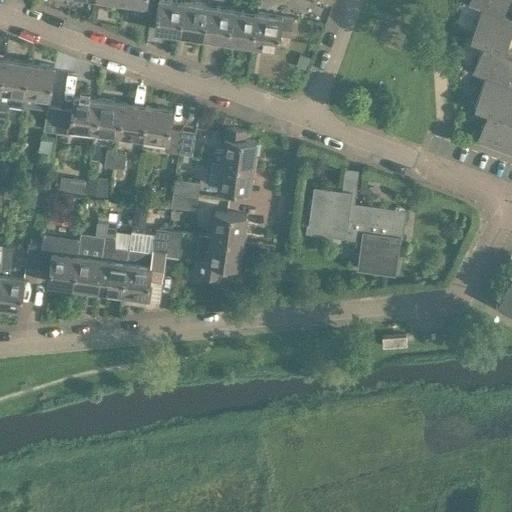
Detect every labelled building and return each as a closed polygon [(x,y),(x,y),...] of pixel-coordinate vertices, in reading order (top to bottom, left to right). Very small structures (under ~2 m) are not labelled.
[(160,0),(156,31),(181,34),(185,2),(170,0),(160,0)] [(471,0),(469,5),(482,9),(504,17),(510,0),(471,0)] [(185,2),(181,34),(205,38),(210,6),(185,2)] [(210,6),(205,38),(229,41),(234,9),(210,6)] [(234,9),(229,41),(254,45),(258,13),(234,9)] [(511,19),(504,17),(482,9),(471,39),(484,43),(506,51),(511,35),(511,19)] [(293,18),(258,13),(254,45),(279,49),(281,34),(291,36),(293,18)] [(511,52),(506,51),(484,43),(474,73),(487,78),(509,85),(511,75),(511,52)] [(301,55),(297,66),(306,69),(310,59),(301,55)] [(6,58),(0,100),(0,123),(7,124),(9,110),(10,110),(11,105),(24,107),(31,62),(6,58)] [(31,62),(24,107),(48,111),(48,106),(50,106),(51,98),(56,66),(31,62)] [(511,86),(509,85),(487,78),(476,107),(489,112),(511,119),(511,115),(511,86)] [(96,131),(101,99),(75,95),(73,110),(62,108),(58,132),(71,134),(72,127),(96,131)] [(120,134),(125,102),(101,99),(96,131),(120,134)] [(145,138),(149,106),(125,102),(120,134),(145,138)] [(48,111),(45,130),(58,132),(62,108),(50,106),(48,106),(48,111)] [(149,106),(145,138),(168,141),(167,151),(180,153),(183,130),(171,128),(174,109),(149,106)] [(511,119),(489,112),(478,141),(511,153),(511,119)] [(214,161),(222,162),(255,166),(258,141),(246,139),(247,129),(227,127),(224,152),(216,151),(214,161)] [(197,132),(183,130),(180,153),(194,155),(197,132)] [(105,166),(115,167),(118,152),(108,151),(105,166)] [(118,152),(115,167),(125,169),(128,154),(118,152)] [(0,161),(0,181),(8,183),(11,163),(0,161)] [(251,191),(255,166),(222,162),(219,187),(251,191)] [(91,177),(89,194),(109,197),(112,180),(91,177)] [(75,178),(72,192),(84,194),(87,180),(75,178)] [(174,193),(199,196),(201,182),(176,179),(174,193)] [(0,186),(0,196),(12,198),(13,188),(0,186)] [(397,275),(402,236),(393,235),(397,209),(352,203),(354,191),(315,186),(309,224),(310,224),(308,234),(362,241),(358,269),(397,275)] [(135,190),(123,190),(122,205),(134,206),(135,190)] [(197,210),(199,196),(174,193),(172,206),(197,210)] [(75,203),(58,200),(54,225),(71,228),(75,203)] [(136,204),(134,213),(145,215),(148,211),(148,205),(136,204)] [(216,211),(212,236),(244,240),(248,215),(216,211)] [(110,213),(109,221),(117,222),(118,214),(110,213)] [(79,254),(74,287),(99,290),(108,221),(98,220),(96,235),(82,233),(81,239),(79,254)] [(123,293),(129,251),(117,249),(117,238),(116,237),(119,222),(117,222),(109,221),(108,221),(99,290),(123,293)] [(129,251),(123,293),(148,297),(151,278),(163,280),(167,256),(170,230),(157,228),(153,254),(129,251)] [(184,232),(170,230),(167,256),(180,258),(184,232)] [(42,245),(39,269),(51,270),(49,283),(74,287),(79,254),(81,239),(44,234),(42,245)] [(198,260),(196,272),(229,276),(230,264),(241,265),(244,240),(231,238),(212,236),(201,235),(198,260)] [(26,267),(39,269),(42,245),(29,243),(26,267)] [(0,273),(1,273),(0,277),(0,305),(21,309),(26,277),(11,275),(15,247),(4,246),(0,271),(0,273)] [(511,277),(498,304),(511,311),(511,277)] [(407,335),(383,338),(384,348),(408,345),(407,335)]
